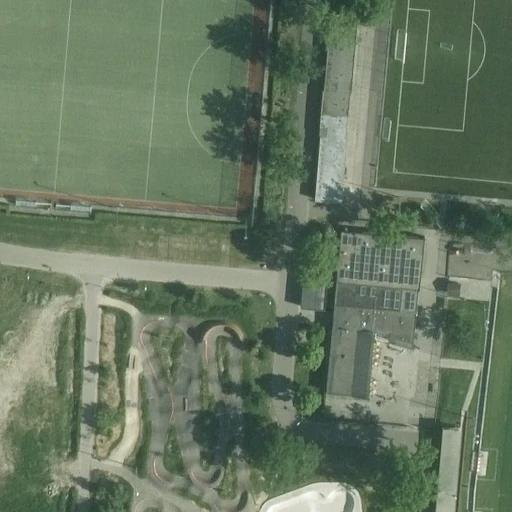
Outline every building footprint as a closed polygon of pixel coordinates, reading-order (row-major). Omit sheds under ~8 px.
[(351,93),(356,26),(329,24),(324,89),(323,89),(319,134),(320,134),(315,200),(342,202),(347,136),(346,136),(350,93),(351,93)] [(340,229),(325,391),(326,391),(369,395),(369,394),(368,394),(374,332),(386,334),(389,342),(413,349),(413,348),(413,347),(416,312),(417,312),(419,287),(424,237),(340,229)] [(303,275),(303,277),(300,307),(324,309),(327,278),(303,275)] [(459,295),(460,283),(448,282),(447,294),(459,295)] [(431,511),(451,511),(457,414),(437,413),(431,511)]
